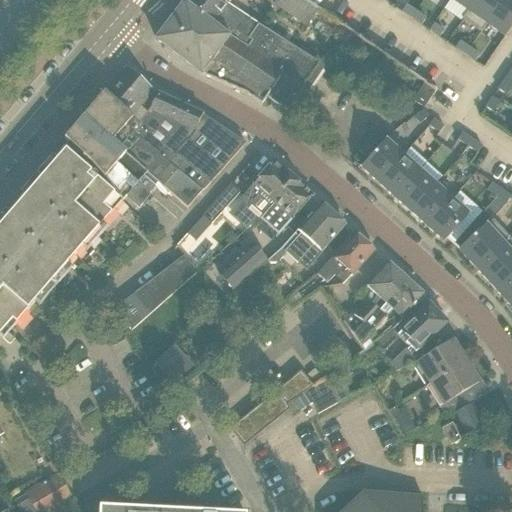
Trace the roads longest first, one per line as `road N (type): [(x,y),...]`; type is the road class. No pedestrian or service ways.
road 1 (residential): [(511,351),(330,178),(277,136),(174,82),(110,25)]
road 2 (residential): [(0,150),(110,25)]
